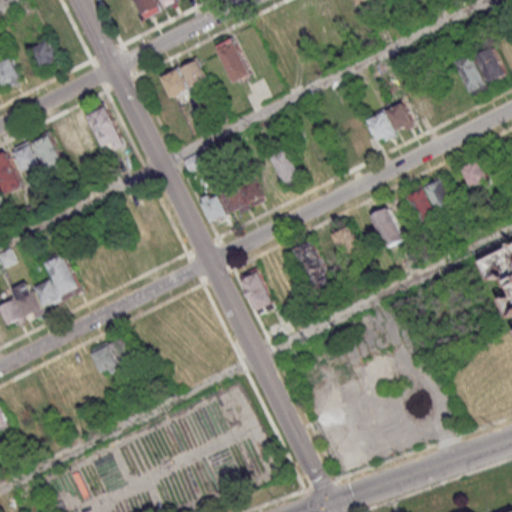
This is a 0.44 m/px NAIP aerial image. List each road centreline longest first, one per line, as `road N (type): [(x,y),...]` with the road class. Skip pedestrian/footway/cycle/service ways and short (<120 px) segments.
road 1 (residential): [(511,108),(0,368)]
road 2 (residential): [(77,0),(328,504)]
road 3 (residential): [(255,0),(0,129)]
road 4 (tertiary): [(511,438),(328,504)]
